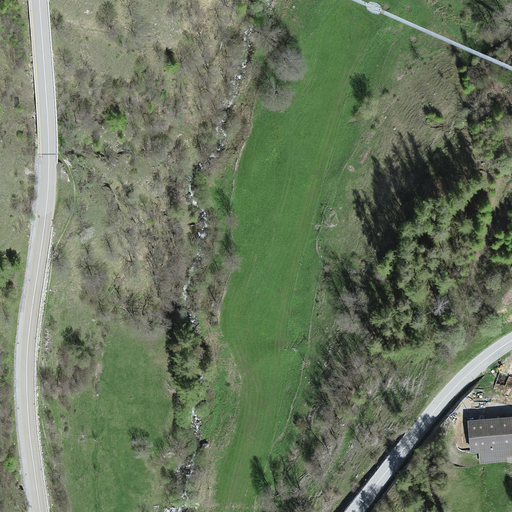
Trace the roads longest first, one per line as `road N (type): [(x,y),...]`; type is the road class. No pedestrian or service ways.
road 1 (tertiary): [(36,511),(25,328),(43,203),(35,0)]
road 2 (tertiary): [(511,342),(444,403),(359,511)]
